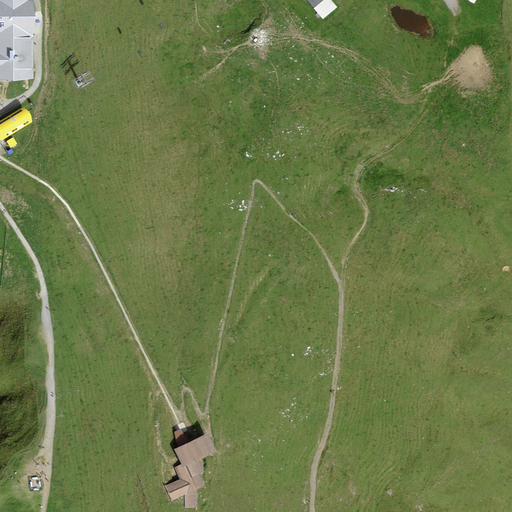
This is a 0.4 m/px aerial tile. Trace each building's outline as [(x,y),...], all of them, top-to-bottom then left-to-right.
[(0,0),(0,75),(30,75),(30,0),(0,0)] [(308,0),(323,17),(334,7),(328,0),(308,0)] [(0,139),(3,139),(32,121),(29,113),(23,107),(0,120),(0,139)] [(8,143),(10,147),(17,143),(14,139),(11,138),(8,140),(8,143)] [(197,459),(189,443),(187,444),(182,434),(177,432),(175,433),(176,441),(180,448),(176,449),(184,464),(184,465),(197,459)] [(189,443),(197,459),(211,451),(203,436),(189,443)] [(184,465),(184,464),(176,468),(181,478),(165,487),(172,501),(185,494),(185,507),(196,509),(198,491),(204,488),(198,476),(204,472),(197,459),(184,465)]
